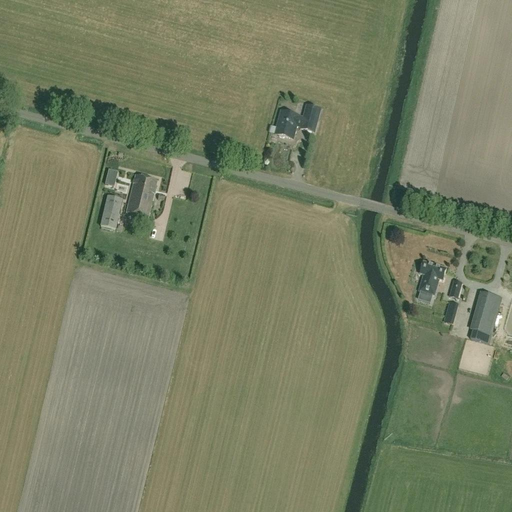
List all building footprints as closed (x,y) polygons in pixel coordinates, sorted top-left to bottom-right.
[(314,135),(321,111),(306,107),(302,119),(298,118),(281,113),(275,136),(278,137),(279,138),(283,140),(284,139),(292,141),(296,129),(298,128),(300,129),(300,131),(314,135)] [(157,183),(135,178),(126,214),(148,220),(157,183)] [(107,199),(100,228),(115,232),(121,202),(107,199)] [(423,264),(420,276),(424,277),(419,293),(434,297),(438,281),(442,283),(446,271),(423,264)] [(449,299),(458,302),(462,285),(454,283),(449,299)] [(472,332),(492,337),(502,301),(482,295),(472,332)] [(453,302),(449,323),(456,324),(461,304),(453,302)]
